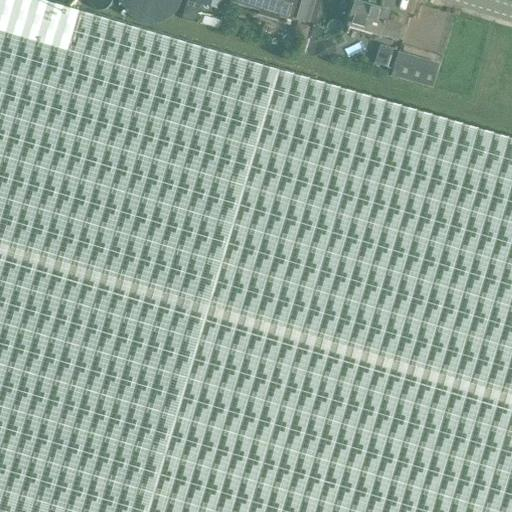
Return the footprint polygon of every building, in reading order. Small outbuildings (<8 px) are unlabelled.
[(0,0),(0,511),(511,511),(511,140),(384,103),(299,78),(279,72),(35,0),(0,0)] [(187,0),(182,20),(197,24),(204,0),(187,0)] [(291,18),(296,0),(232,0),(263,9),(261,15),(276,20),(278,14),(291,18)] [(301,0),(296,20),(309,24),(316,0),(301,0)] [(398,39),(402,26),(387,22),(389,13),(355,3),(348,26),(382,36),(382,34),(398,39)]
